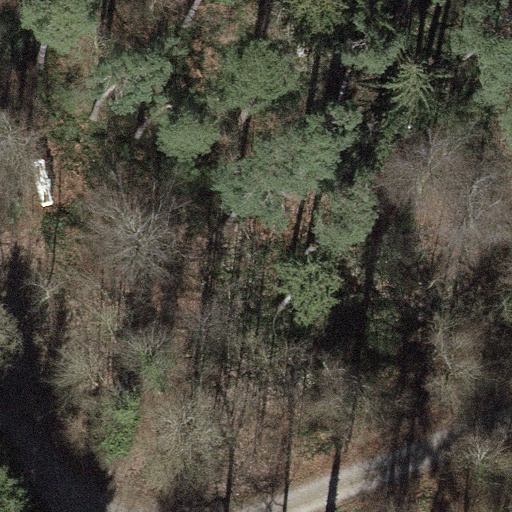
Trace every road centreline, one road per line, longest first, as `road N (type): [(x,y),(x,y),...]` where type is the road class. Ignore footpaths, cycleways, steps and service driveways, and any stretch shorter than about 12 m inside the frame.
road 1 (track): [(511,415),(243,511)]
road 2 (track): [(49,456),(0,235)]
